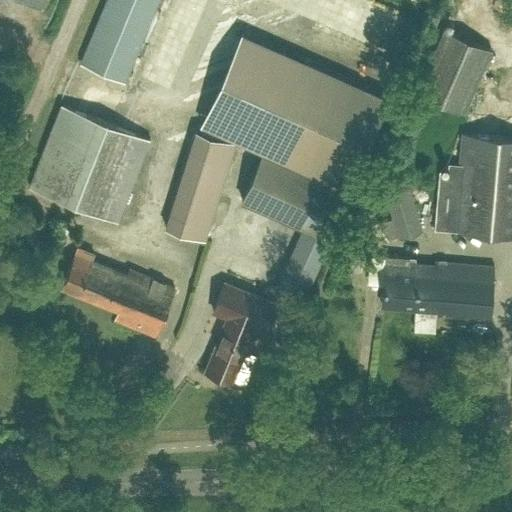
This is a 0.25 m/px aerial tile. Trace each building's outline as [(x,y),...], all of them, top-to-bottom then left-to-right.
[(124,80),(157,0),(105,0),(80,61),(124,80)] [(464,111),(491,47),(444,27),(417,91),(464,111)] [(303,58),(262,152),(241,198),(307,227),(329,237),(330,237),(350,191),(391,97),(303,58)] [(118,220),(150,137),(62,102),(30,185),(118,220)] [(511,233),(511,135),(461,131),(459,162),(448,161),(447,170),(439,169),(434,227),(511,233)] [(307,227),(282,283),(305,292),(329,237),(307,227)] [(127,272),(75,251),(61,285),(117,308),(114,317),(154,334),(175,286),(129,266),(127,272)] [(439,263),(409,261),(409,255),(386,253),(381,303),(436,308),(436,312),(490,317),(494,264),(439,259),(439,263)] [(247,350),(256,327),(269,298),(224,280),(211,310),(226,316),(221,331),(205,369),(232,379),(244,349),(247,350)]
